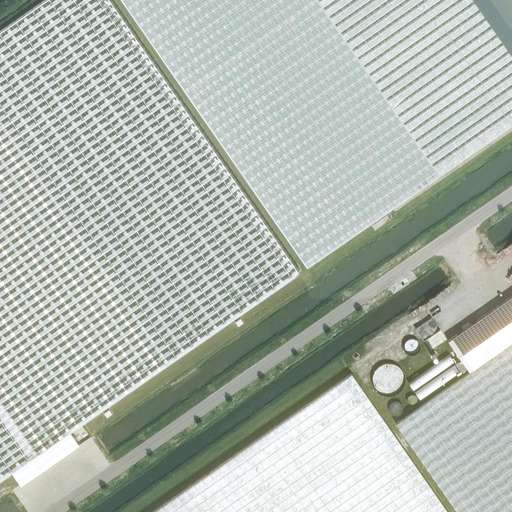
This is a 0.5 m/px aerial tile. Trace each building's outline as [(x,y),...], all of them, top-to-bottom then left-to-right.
[(42,0),(0,29),(0,478),(298,271),(109,0),(42,0)] [(511,0),(122,0),(308,267),(352,236),(511,125),(511,0)] [(388,214),(372,225),(375,230),(391,218),(388,214)] [(468,372),(511,341),(511,295),(447,341),(460,360),(450,366),(456,375),(466,368),(468,372)] [(511,511),(511,341),(468,372),(395,423),(456,511),(511,511)] [(447,511),(351,374),(151,511),(447,511)] [(407,398),(407,401),(408,404),(411,405),(414,405),(417,402),(417,399),(416,396),(413,395),(409,395),(407,398)] [(388,407),(389,411),(390,414),(393,415),(397,416),(400,414),(402,412),(403,408),(402,405),(399,402),(396,401),(393,402),(390,404),(388,407)]
